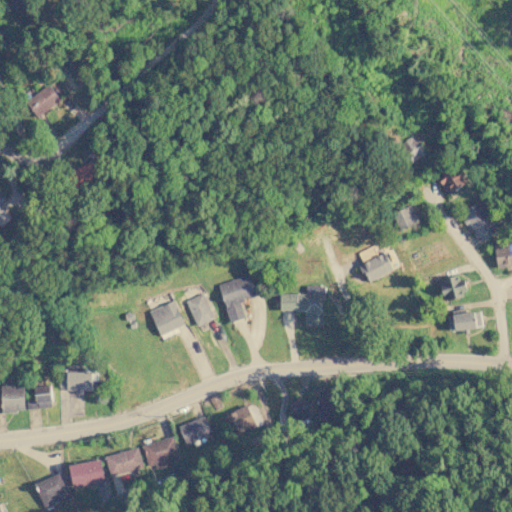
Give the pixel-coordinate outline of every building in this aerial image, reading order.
[(11,0),(9,8),(26,13),(30,0),(11,0)] [(37,117),(57,104),(47,87),(26,100),(37,117)] [(400,142),(410,161),(426,153),(416,134),(400,142)] [(68,172),(76,190),(100,179),(91,161),(68,172)] [(448,194),(465,182),(453,164),(435,177),(448,194)] [(0,223),(1,225),(10,218),(0,205),(0,203),(7,198),(0,189),(0,223)] [(481,241),(496,230),(475,201),(460,213),(481,241)] [(418,222),(410,205),(392,212),(399,230),(418,222)] [(511,240),(493,243),(496,268),(511,265),(511,240)] [(393,269),(385,252),(358,264),(367,282),(393,269)] [(218,284),(229,322),(244,317),(239,299),(257,294),(251,273),(218,284)] [(438,279),(444,299),(465,293),(460,273),(438,279)] [(280,310),(304,309),(304,323),(322,323),(321,284),(305,285),(305,292),(279,293),(280,310)] [(184,301),(197,326),(214,317),(202,292),(184,301)] [(449,330),(481,326),(479,308),(452,311),(452,321),(448,321),(449,330)] [(83,367),(66,367),(66,377),(58,377),(59,390),(91,389),(91,371),(83,371),(83,367)] [(0,384),(1,411),(24,411),(23,384),(0,384)] [(32,386),(34,395),(26,396),(27,409),(52,406),(49,384),(32,386)] [(291,417),(309,416),(308,398),(290,399),(291,417)] [(232,435),(255,427),(247,405),(224,413),(232,435)] [(211,435),(204,416),(178,425),(185,444),(211,435)] [(141,445),(148,469),(180,460),(172,435),(141,445)] [(104,456),(110,475),(143,466),(137,446),(104,456)] [(104,480),(99,458),(68,465),(73,487),(104,480)] [(43,507),(70,497),(61,472),(34,482),(43,507)]
